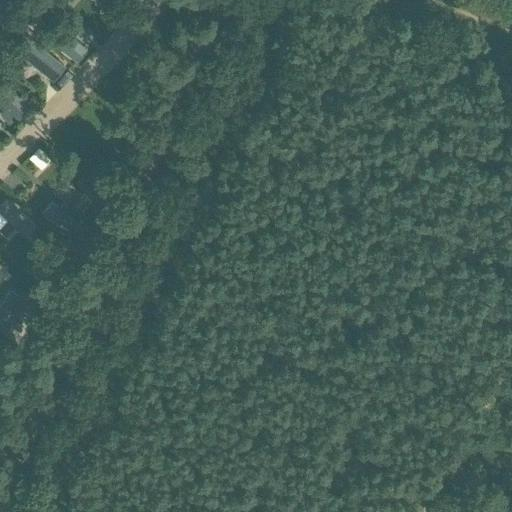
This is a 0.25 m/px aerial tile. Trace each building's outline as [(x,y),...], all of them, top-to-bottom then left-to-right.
[(31,9),(25,17),(36,27),(43,19),(31,9)] [(51,19),(41,31),(77,60),(87,48),(51,19)] [(2,34),(0,36),(0,45),(2,47),(8,39),(2,34)] [(27,35),(16,49),(53,79),(64,65),(27,35)] [(0,78),(0,99),(6,105),(0,112),(8,119),(14,113),(19,117),(29,105),(0,78)] [(39,147),(29,158),(41,168),(50,157),(39,147)] [(8,199),(0,207),(0,211),(24,236),(34,225),(8,199)] [(52,200),(41,212),(68,235),(75,242),(86,230),(74,220),(64,211),(69,207),(62,201),(58,206),(52,200)] [(9,290),(0,304),(0,338),(1,339),(24,299),(9,290)]
